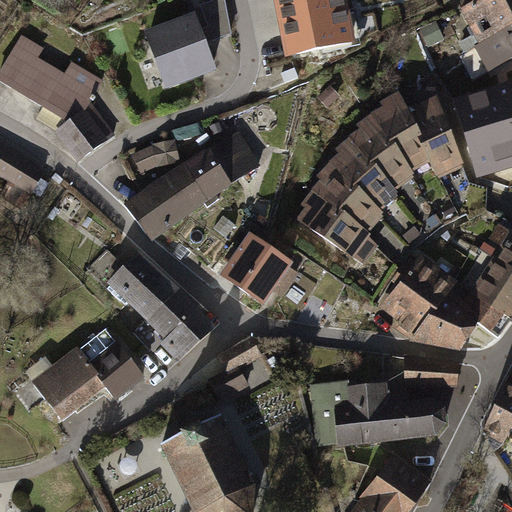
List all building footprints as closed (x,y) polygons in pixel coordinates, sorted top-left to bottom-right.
[(344,0),(280,0),(292,58),(354,46),(344,0)] [(511,0),(483,0),(466,10),(496,68),(511,59),(511,0)] [(208,45),(237,39),(229,1),(200,8),(208,45)] [(183,13),(133,30),(152,88),(202,71),(183,13)] [(101,82),(18,34),(0,59),(0,80),(58,119),(81,149),(111,133),(91,101),(101,82)] [(511,158),(511,90),(459,106),(478,169),(511,158)] [(295,203),(288,217),(342,258),(358,236),(373,212),(389,197),(405,179),(417,167),(429,179),(450,167),(422,97),(398,110),(385,96),(348,125),(322,162),(295,203)] [(229,131),(193,148),(212,186),(247,164),(229,131)] [(40,169),(0,145),(0,183),(23,197),(40,169)] [(193,148),(125,195),(155,225),(212,186),(193,148)] [(511,309),(511,229),(506,226),(465,290),(451,310),(462,317),(494,338),(511,309)] [(252,236),(223,274),(260,301),(289,263),(252,236)] [(201,324),(130,249),(94,282),(165,357),(201,324)] [(465,290),(411,257),(376,311),(447,343),(462,317),(451,310),(465,290)] [(255,357),(243,338),(208,359),(217,374),(202,383),(217,405),(245,387),(234,369),(255,357)] [(102,398),(133,377),(109,341),(78,362),(102,398)] [(43,419),(92,386),(68,350),(19,383),(43,419)] [(451,363),(401,356),(398,386),(450,387),(451,363)] [(511,380),(504,376),(483,430),(503,439),(511,451),(511,380)] [(339,405),(323,407),(328,447),(419,437),(429,425),(427,407),(419,398),(394,401),(393,395),(381,396),(379,380),(337,385),(339,405)] [(220,418),(160,449),(192,511),(252,511),(256,487),(220,418)] [(362,511),(411,511),(432,487),(396,459),(365,498),(370,502),(362,511)]
